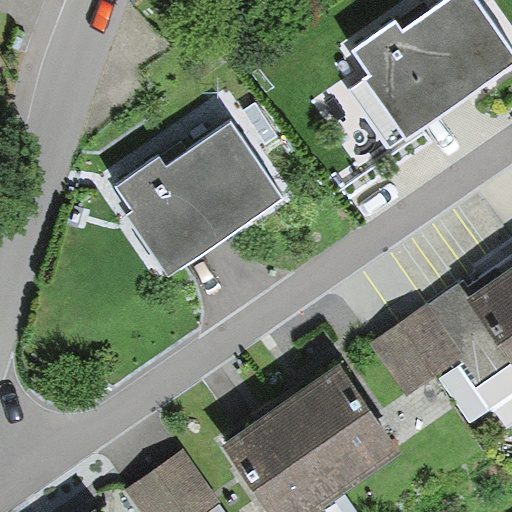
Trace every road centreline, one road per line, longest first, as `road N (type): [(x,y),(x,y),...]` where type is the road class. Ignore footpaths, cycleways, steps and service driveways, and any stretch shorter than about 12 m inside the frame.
road 1 (residential): [(511,142),(43,439),(0,448)]
road 2 (residential): [(0,280),(95,0)]
